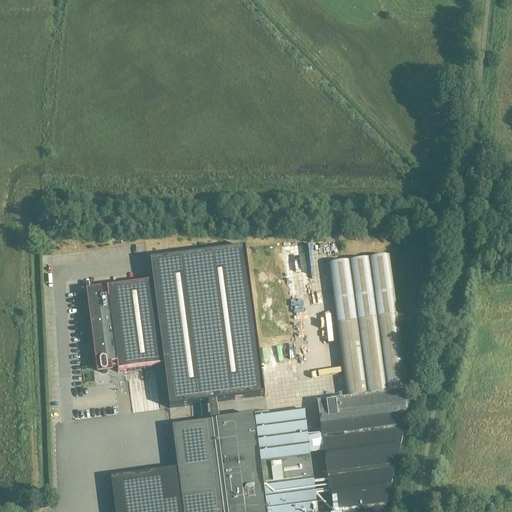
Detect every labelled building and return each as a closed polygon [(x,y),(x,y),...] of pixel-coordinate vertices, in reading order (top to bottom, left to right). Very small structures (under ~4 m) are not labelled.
[(259,322),(256,322),(257,335),(261,334),(264,362),(294,358),(326,354),(318,291),(311,245),(250,253),(259,322)] [(94,358),(101,357),(100,358),(99,360),(101,372),(102,374),(104,374),(106,373),(107,372),(106,363),(116,362),(117,374),(164,367),(169,409),(264,397),(245,249),(150,261),(153,284),(106,290),(107,296),(102,297),(101,291),(85,293),(94,358)] [(329,267),(347,399),(406,391),(389,259),(329,267)] [(406,391),(347,399),(317,403),(330,511),(384,511),(409,410),(406,391)] [(177,469),(110,477),(114,511),(316,511),(304,411),(172,428),(177,469)]
